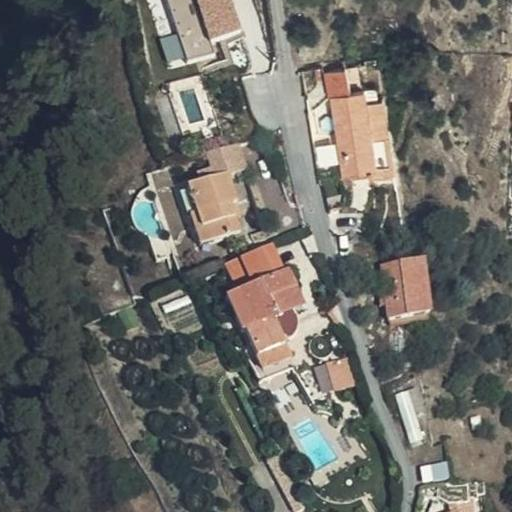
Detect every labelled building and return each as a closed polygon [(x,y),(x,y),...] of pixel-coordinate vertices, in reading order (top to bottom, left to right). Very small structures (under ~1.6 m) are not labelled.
[(212,43),(242,35),(232,0),(168,0),(178,38),(161,43),(168,69),(216,56),(212,43)] [(406,170),(398,99),(381,100),(379,88),(351,91),(359,167),(384,165),(385,172),(406,170)] [(249,145),(218,156),(224,172),(255,160),(249,145)] [(255,160),(224,172),(211,177),(215,184),(240,175),(257,168),(255,160)] [(240,175),(215,184),(202,189),(211,215),(212,217),(218,216),(228,244),(255,234),(249,220),(244,207),(250,203),(240,175)] [(211,215),(202,189),(193,192),(203,218),(206,217),(211,215)] [(256,217),(250,203),(244,207),(249,220),(256,217)] [(211,215),(206,217),(217,248),(228,244),(218,216),(212,217),(211,215)] [(297,273),(284,246),(241,266),(254,293),(270,327),(261,331),(275,362),(304,349),(299,339),(301,338),(289,311),(304,304),(296,286),(305,281),(301,271),(297,273)] [(444,327),(445,273),(403,273),(402,327),(444,327)] [(314,300),(305,281),(296,286),(304,304),(314,300)] [(270,327),(254,293),(241,299),(257,333),(261,331),(270,327)] [(308,360),(304,349),(275,362),(280,372),(308,360)] [(372,387),(359,358),(341,365),(355,394),(372,387)] [(422,447),(412,398),(399,402),(408,451),(422,447)]
